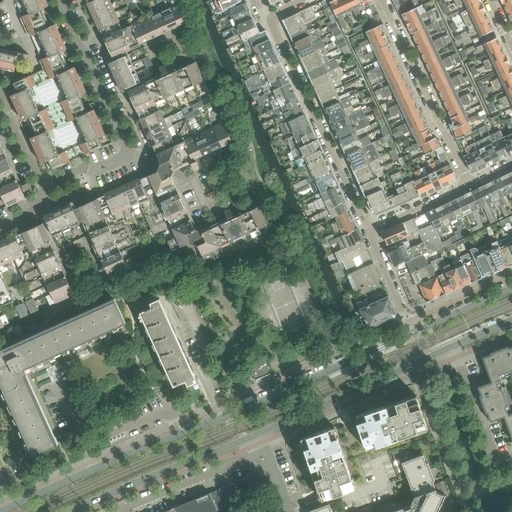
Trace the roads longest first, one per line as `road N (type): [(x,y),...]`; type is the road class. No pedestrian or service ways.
road 1 (tertiary): [(413,332),(0,511)]
road 2 (residential): [(368,232),(271,18),(304,0)]
road 3 (tertiary): [(260,434),(455,346)]
road 4 (residential): [(381,0),(468,185)]
road 5 (tertiary): [(81,511),(260,434)]
road 6 (residential): [(132,153),(63,0)]
road 7 (residential): [(511,456),(495,456),(455,346)]
